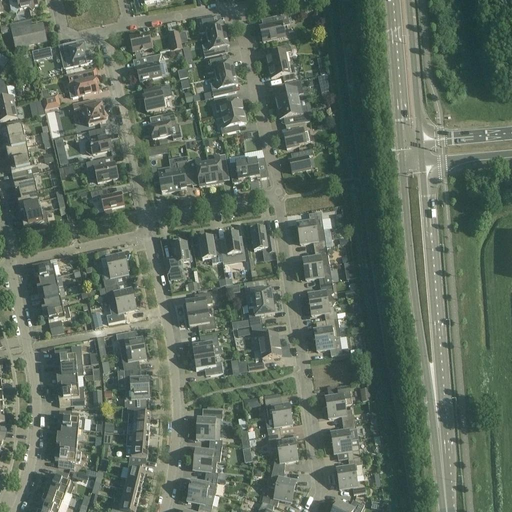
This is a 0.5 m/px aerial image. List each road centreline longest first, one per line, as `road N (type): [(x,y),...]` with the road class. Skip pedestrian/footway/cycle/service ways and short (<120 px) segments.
road 1 (secondary): [(401,155),(444,499)]
road 2 (secondary): [(444,499),(421,162)]
road 3 (residential): [(309,511),(321,471),(276,194)]
road 4 (residential): [(163,511),(176,388),(146,234)]
road 5 (residential): [(13,265),(38,414),(16,511)]
road 6 (residential): [(276,194),(241,6)]
road 7 (residential): [(147,216),(104,30)]
road 8 (primary): [(389,0),(401,155)]
road 9 (primary): [(420,145),(408,0)]
road 10 (residential): [(146,234),(13,265)]
road 11 (residential): [(147,216),(276,194)]
